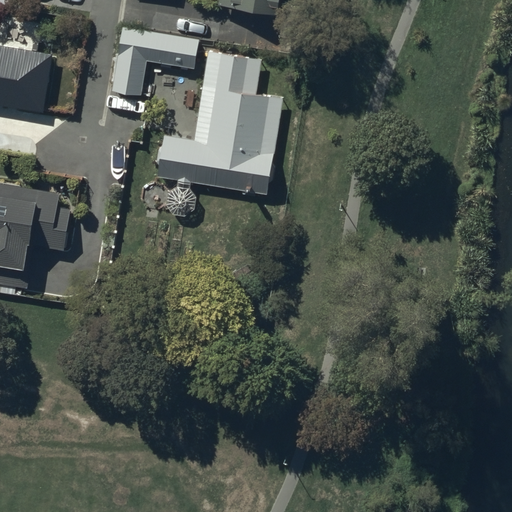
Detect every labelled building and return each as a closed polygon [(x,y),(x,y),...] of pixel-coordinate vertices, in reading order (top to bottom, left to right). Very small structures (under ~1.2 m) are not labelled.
[(223,0),(280,9),(280,0),(223,0)] [(196,64),(200,36),(124,24),(114,86),(141,90),(146,56),(196,64)] [(51,52),(0,44),(0,98),(43,106),(51,52)] [(260,59),(211,51),(198,139),(166,134),(160,174),(266,191),(281,97),(254,93),(260,59)] [(55,193),(0,183),(0,258),(23,262),(27,236),(62,242),(67,209),(53,207),(55,193)]
